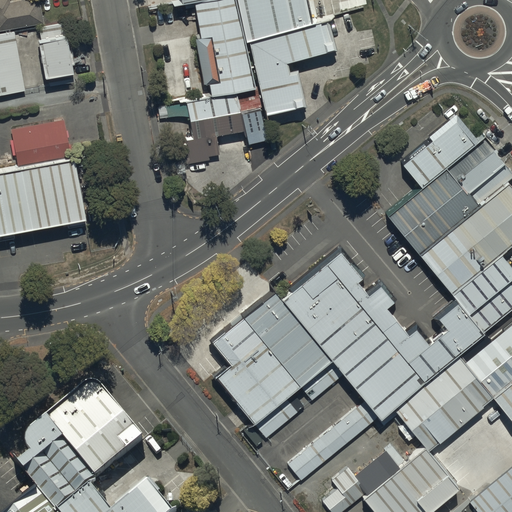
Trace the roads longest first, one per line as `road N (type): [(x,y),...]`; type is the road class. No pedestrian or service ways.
road 1 (unclassified): [(171,269),(148,201),(110,0)]
road 2 (unclassified): [(112,293),(132,340),(269,511)]
road 3 (secondary): [(171,269),(354,124)]
road 4 (secondary): [(354,124),(360,102),(444,28)]
road 5 (secondary): [(473,64),(418,84),(354,124)]
